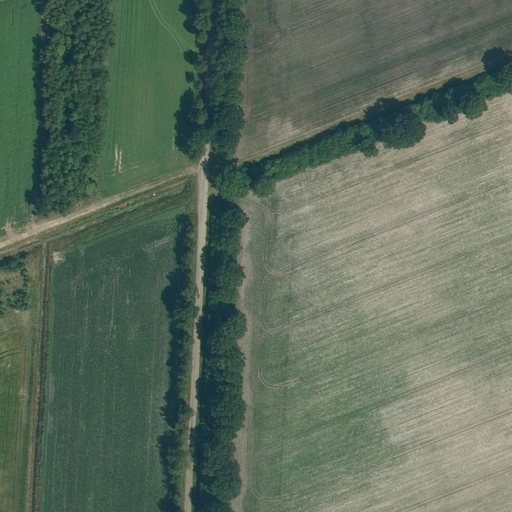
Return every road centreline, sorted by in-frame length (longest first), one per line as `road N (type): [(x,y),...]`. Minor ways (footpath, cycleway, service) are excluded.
road 1 (track): [(187,511),(204,132)]
road 2 (unclassified): [(204,132),(211,0)]
